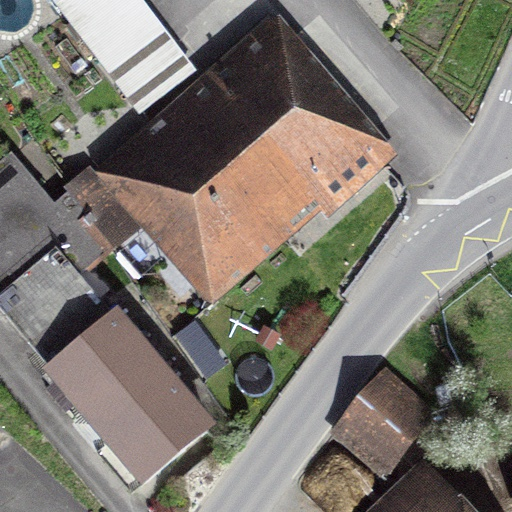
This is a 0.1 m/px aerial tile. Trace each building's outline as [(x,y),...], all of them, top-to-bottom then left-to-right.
[(52,0),(139,117),(191,79),(132,0),(52,0)] [(280,45),(127,178),(211,273),(310,186),(335,214),(387,168),(280,45)] [(11,154),(0,163),(0,311),(146,486),(209,433),(83,281),(115,255),(65,194),(53,204),(11,154)] [(92,177),(70,195),(114,248),(136,231),(92,177)] [(377,386),(334,440),(378,476),(421,423),(377,386)] [(423,511),(457,511),(442,495),(423,511)]
